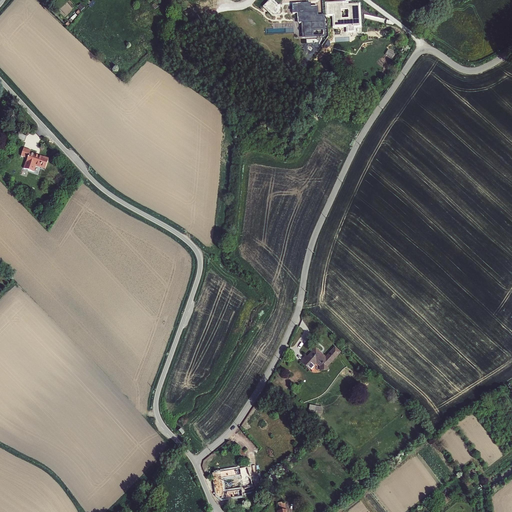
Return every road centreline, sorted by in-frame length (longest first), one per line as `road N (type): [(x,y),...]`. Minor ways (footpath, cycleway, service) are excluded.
road 1 (residential): [(194,461),(164,427),(156,399),(199,275),(196,250),(95,183),(0,79)]
road 2 (residential): [(422,44),(365,129),(319,224),(278,355),(238,421),(194,461)]
